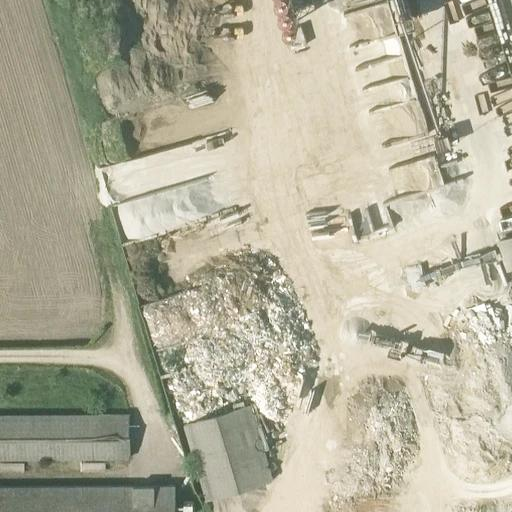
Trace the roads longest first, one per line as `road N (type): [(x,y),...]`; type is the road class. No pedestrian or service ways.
road 1 (unknown): [(449,241),(380,279),(359,281),(337,264),(256,108),(248,0)]
road 2 (unknown): [(502,200),(431,0)]
road 3 (unknown): [(511,390),(493,366),(449,241)]
